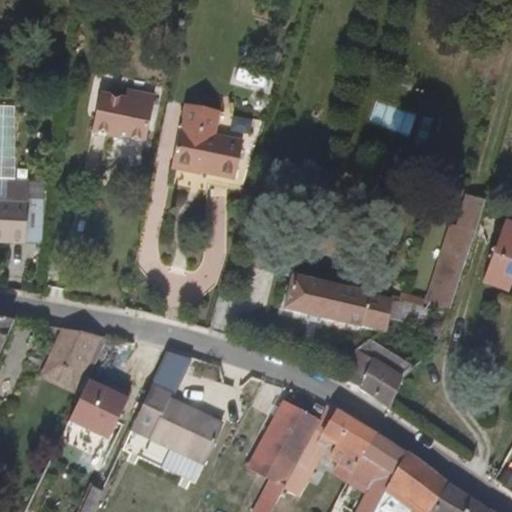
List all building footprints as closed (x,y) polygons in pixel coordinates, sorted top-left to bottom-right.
[(95,128),(147,140),(156,96),(128,89),(126,99),(102,94),(95,128)] [(179,166),(242,176),(247,140),(218,136),(221,111),(189,106),(186,130),(184,130),(179,166)] [(0,177),(0,239),(41,241),(44,197),(29,196),(30,180),(19,179),(0,177)] [(508,281),(511,282),(511,222),(509,218),(505,221),(494,218),(475,275),(500,285),(504,273),(509,274),(508,281)] [(443,312),(467,232),(450,227),(444,249),(440,248),(421,305),(443,312)] [(358,330),(374,334),(381,336),(389,301),(366,296),(370,275),(349,271),(344,292),(289,279),(281,314),(357,333),(358,330)] [(381,336),(406,341),(416,308),(389,301),(381,336)] [(426,346),(432,347),(443,314),(416,308),(406,341),(426,346)] [(0,372),(21,323),(0,318),(0,372)] [(46,377),(82,395),(92,375),(108,339),(68,333),(46,377)] [(154,381),(175,388),(185,359),(164,352),(154,381)] [(341,356),(336,364),(347,369),(351,360),(341,356)] [(341,384),(383,409),(395,383),(353,358),(351,360),(347,369),(341,384)] [(135,396),(92,375),(82,395),(71,418),(114,439),(135,396)] [(180,404),(160,394),(140,433),(159,442),(158,447),(177,456),(168,474),(201,490),(227,438),(201,426),(204,421),(178,408),(180,404)] [(310,451),(322,430),(290,410),(250,474),(271,488),(284,496),(297,474),(310,451)] [(378,445),(332,415),(322,430),(310,451),(319,456),(326,445),(342,455),(331,471),(339,477),(334,486),(346,495),(362,468),(378,445)] [(229,433),(204,421),(201,426),(227,438),(229,433)] [(67,425),(61,440),(100,455),(106,439),(67,425)] [(409,466),(378,445),(362,468),(394,489),(409,466)] [(319,456),(310,451),(297,474),(313,483),(326,461),(319,456)] [(62,465),(28,511),(59,511),(83,480),(62,465)] [(433,511),(447,490),(409,466),(394,489),(387,502),(401,511),(433,511)] [(297,497),(302,500),(313,483),(297,474),(284,496),(282,499),(291,506),(297,497)] [(500,484),(511,491),(511,488),(511,480),(506,476),(500,484)] [(256,511),(273,511),(280,502),(282,499),(284,496),(271,488),(256,511)] [(478,511),(447,490),(433,511),(478,511)] [(297,509),(302,500),(297,497),(291,506),(297,509)]
